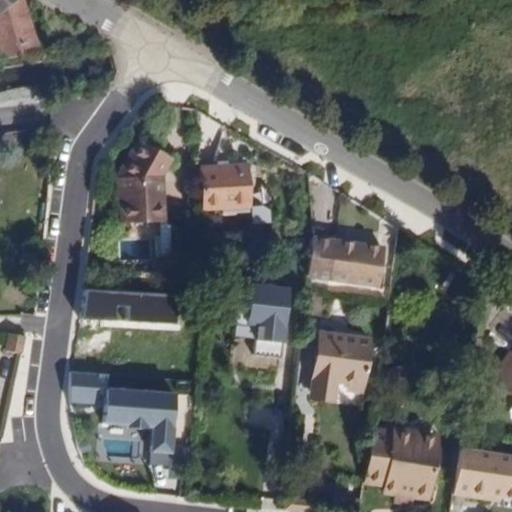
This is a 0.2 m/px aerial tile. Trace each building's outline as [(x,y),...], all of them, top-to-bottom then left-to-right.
[(0,0),(0,57),(42,60),(22,0),(13,0),(7,5),(1,0),(0,0)] [(64,28),(46,30),(47,43),(66,41),(64,28)] [(0,109),(37,105),(35,86),(8,89),(5,71),(0,71),(0,109)] [(247,167),(199,169),(201,209),(249,206),(247,167)] [(161,175),(153,175),(116,176),(116,191),(121,190),(122,204),(123,222),(163,219),(161,175)] [(264,224),(264,208),(246,209),(246,224),(264,224)] [(382,248),(305,239),(303,257),(301,274),(377,285),(382,248)] [(283,293),(242,286),(235,327),(252,330),(250,343),(274,347),(283,293)] [(370,340),(322,333),(315,392),(333,394),(335,378),(347,379),(346,384),(363,387),(370,340)] [(12,354),(26,355),(29,338),(14,335),(12,354)] [(498,375),(511,356),(511,346),(493,372),(498,375)] [(511,356),(498,375),(511,385),(511,356)] [(90,405),(92,375),(66,374),(64,403),(90,405)] [(174,392),(98,387),(95,427),(146,430),(145,456),(169,457),(174,392)] [(430,452),(368,443),(362,484),(382,486),(381,497),(423,503),(430,452)] [(511,453),(461,447),(455,493),(489,498),(490,492),(502,494),(511,495),(511,453)]
